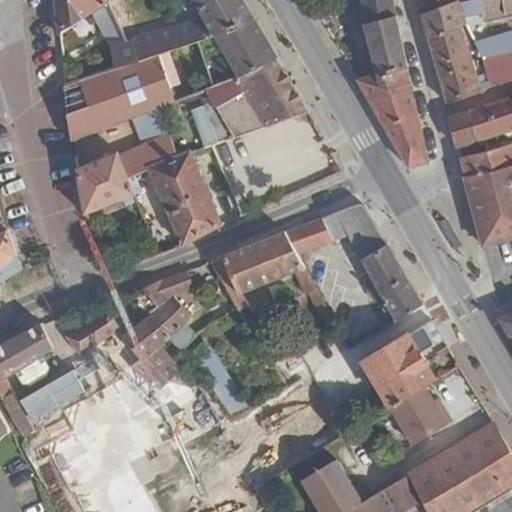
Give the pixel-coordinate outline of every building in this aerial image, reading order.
[(55,0),(59,34),(96,11),(104,28),(110,25),(113,34),(121,30),(108,3),(112,0),(55,0)] [(242,0),(193,0),(203,17),(134,38),(133,38),(140,61),(159,54),(160,57),(214,37),(255,21),(242,0)] [(408,166),(429,162),(411,83),(398,15),(394,0),(360,0),(365,24),(364,25),(377,75),(358,80),(408,166)] [(511,0),(416,0),(427,38),(461,27),(466,25),(468,25),(465,16),(481,13),(482,20),(511,14),(511,0)] [(277,59),(255,21),(214,37),(236,76),(277,59)] [(104,28),(110,44),(126,40),(124,35),(121,30),(113,34),(110,25),(104,28)] [(445,104),(482,92),(461,27),(427,38),(445,104)] [(131,32),(124,35),(126,40),(133,38),(134,38),(131,32)] [(511,33),(475,43),(483,59),(511,52),(511,33)] [(116,69),(140,61),(133,38),(126,40),(110,44),(116,69)] [(511,52),(483,59),(490,85),(511,80),(511,52)] [(116,69),(65,86),(71,139),(131,118),(159,107),(175,102),(169,84),(165,73),(160,57),(159,54),(140,61),(116,69)] [(236,76),(201,90),(196,92),(203,105),(190,110),(204,147),(236,139),(282,123),(308,113),(277,59),(236,76)] [(165,73),(169,84),(183,79),(179,68),(165,73)] [(183,79),(169,84),(175,102),(196,92),(201,90),(199,83),(186,88),(183,79)] [(511,96),(471,110),(471,109),(449,116),(458,148),(511,130),(511,96)] [(178,157),(159,107),(131,118),(141,145),(118,154),(128,178),(149,169),(178,157)] [(308,113),(282,123),(291,141),(302,135),(309,147),(323,139),(308,113)] [(302,135),(291,141),(298,153),(309,147),(302,135)] [(511,143),(461,158),(465,178),(511,165),(511,143)] [(178,157),(149,169),(183,246),(222,224),(190,151),(178,157)] [(128,178),(118,154),(117,152),(77,168),(85,215),(135,195),(128,178)] [(511,165),(465,178),(482,244),(511,237),(511,165)] [(0,282),(21,270),(0,202),(0,282)] [(396,322),(423,305),(388,244),(364,205),(359,203),(284,231),(298,255),(347,234),(362,260),(370,274),(365,278),(370,287),(367,288),(373,299),(382,296),(396,322)] [(298,255),(284,231),(223,255),(211,260),(238,307),(240,309),(249,306),(241,294),(295,272),(305,295),(317,290),(305,268),(298,255)] [(186,271),(162,281),(143,288),(158,308),(148,315),(150,317),(151,316),(172,336),(171,337),(181,351),(196,335),(188,322),(192,318),(174,297),(193,289),(186,271)] [(66,337),(80,355),(119,327),(108,310),(102,314),(100,310),(85,320),(87,323),(66,337)] [(511,312),(499,319),(511,340),(511,312)] [(172,336),(151,316),(150,317),(125,335),(124,336),(140,358),(133,365),(157,392),(178,372),(181,370),(158,347),(167,340),(171,337),(172,336)] [(192,318),(188,322),(196,335),(200,330),(192,318)] [(432,320),(363,362),(391,408),(435,381),(420,354),(444,339),(432,320)] [(39,358),(53,350),(41,322),(0,344),(0,377),(1,379),(6,377),(14,372),(21,385),(46,371),(39,358)] [(336,356),(348,349),(338,329),(309,349),(319,367),(336,356)] [(200,330),(196,335),(247,412),(251,409),(200,330)] [(247,412),(196,335),(181,351),(184,354),(209,384),(235,419),(247,412)] [(186,369),(180,374),(193,387),(201,380),(189,365),(186,369)] [(35,429),(6,377),(1,379),(0,377),(0,391),(3,400),(23,437),(35,429)] [(201,380),(193,387),(197,392),(219,429),(232,422),(207,386),(201,380)] [(426,387),(392,408),(414,445),(452,421),(444,406),(439,410),(434,401),(426,387)] [(439,399),(434,401),(439,410),(444,406),(439,399)] [(0,436),(8,427),(0,409),(0,436)] [(474,511),(511,489),(511,452),(494,423),(446,453),(411,474),(425,500),(432,511),(474,511)] [(273,455),(257,465),(266,482),(283,472),(273,455)] [(320,511),(346,511),(366,501),(357,486),(353,488),(336,459),(301,480),(320,511)] [(346,511),(404,511),(425,500),(411,474),(366,501),(346,511)]
